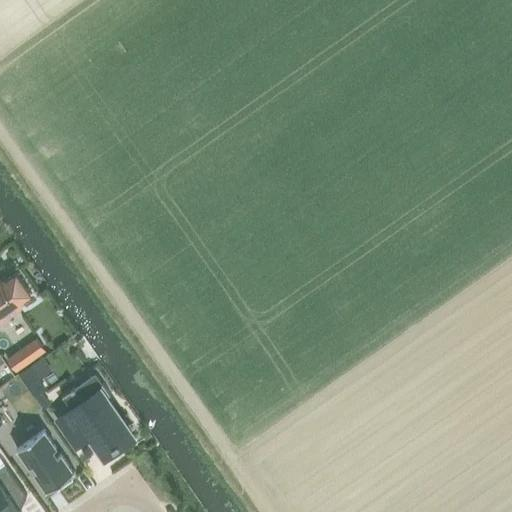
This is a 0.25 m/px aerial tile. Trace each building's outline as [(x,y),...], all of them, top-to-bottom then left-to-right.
[(0,315),(3,320),(20,308),(16,304),(31,293),(16,272),(1,282),(0,280),(0,315)] [(15,371),(31,360),(22,348),(7,359),(15,371)] [(50,371),(41,358),(18,374),(43,409),(49,405),(40,393),(47,388),(40,378),(50,371)] [(73,439),(86,430),(104,455),(113,449),(114,450),(120,445),(119,444),(132,436),(100,390),(59,420),(73,439)] [(46,491),(57,483),(60,487),(72,478),(70,474),(74,471),(73,470),(72,471),(60,454),(58,455),(54,449),(56,448),(43,431),(45,430),(44,429),(16,449),(16,450),(17,449),(30,466),(32,465),(35,470),(33,471),(46,490),(45,490),(46,491)] [(20,511),(26,496),(5,465),(0,469),(0,511),(20,511)]
